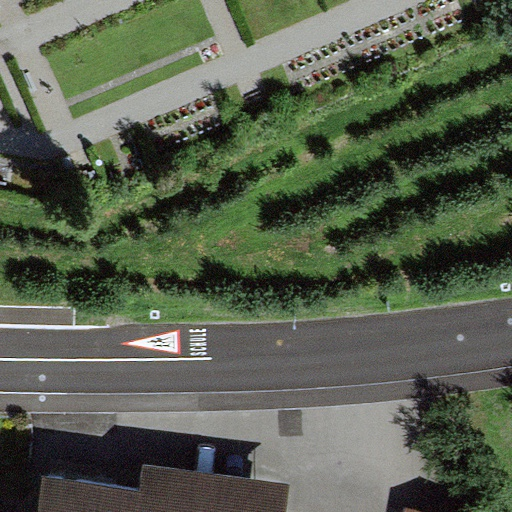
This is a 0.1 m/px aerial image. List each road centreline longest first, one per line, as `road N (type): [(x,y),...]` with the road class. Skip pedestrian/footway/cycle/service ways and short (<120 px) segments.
road 1 (tertiary): [(0,359),(350,353),(511,333)]
road 2 (track): [(350,353),(350,511)]
